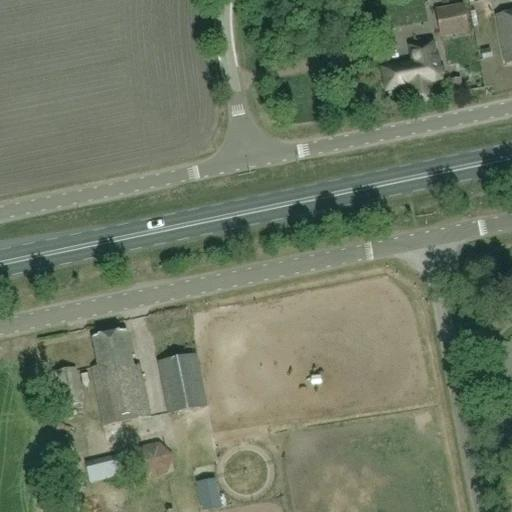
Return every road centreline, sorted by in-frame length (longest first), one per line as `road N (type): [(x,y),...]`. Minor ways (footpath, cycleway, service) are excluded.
road 1 (primary): [(0,263),(511,157)]
road 2 (unclassified): [(0,331),(431,242)]
road 3 (unclassified): [(482,511),(431,242)]
road 4 (unclassified): [(250,161),(511,110)]
road 5 (unclassified): [(0,216),(250,161)]
road 6 (unclassified): [(250,161),(227,0)]
